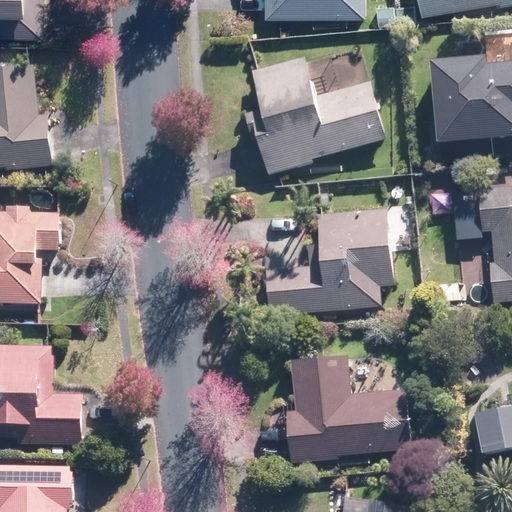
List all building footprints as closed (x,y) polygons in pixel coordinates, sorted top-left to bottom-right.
[(0,0),(0,31),(48,34),(49,0),(0,0)] [(369,0),(274,0),(274,18),(369,19),(369,0)] [(511,0),(423,0),(426,14),(511,2),(511,0)] [(328,97),(315,56),(263,72),(274,107),(258,111),(278,175),(394,139),(376,82),(328,97)] [(511,62),(499,63),(499,57),(443,61),(450,144),(511,138),(511,62)] [(44,115),(41,66),(0,68),(0,169),(60,166),(57,115),(44,115)] [(511,186),(487,188),(490,232),(499,231),(502,264),(498,265),(501,305),(511,304),(511,186)] [(69,250),(70,214),(0,210),(0,302),(47,304),(50,249),(69,250)] [(280,313),(389,306),(388,286),(402,285),(396,211),(331,215),(334,265),(277,269),(280,313)] [(0,438),(89,443),(92,395),(58,394),(60,347),(0,343),(0,438)] [(357,356),(300,359),(304,410),(296,411),(299,460),(419,452),(415,389),(359,393),(357,356)] [(511,407),(487,413),(499,453),(511,450),(511,407)] [(86,464),(0,461),(0,507),(10,508),(9,511),(73,511),(74,503),(84,503),(86,464)]
